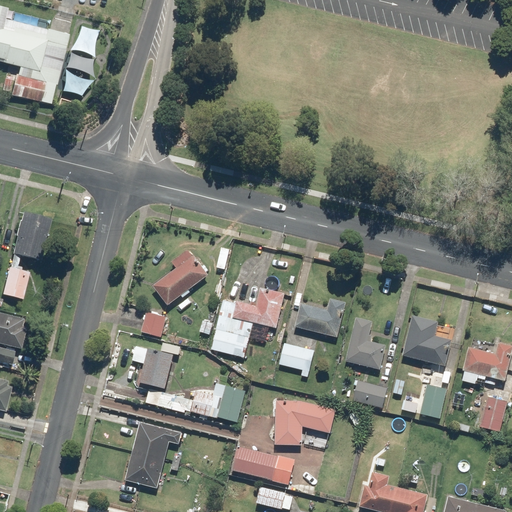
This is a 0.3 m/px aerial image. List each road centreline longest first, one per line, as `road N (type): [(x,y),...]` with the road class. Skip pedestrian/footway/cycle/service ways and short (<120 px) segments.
road 1 (residential): [(511,269),(124,175)]
road 2 (tertiary): [(40,511),(124,175)]
road 3 (residential): [(124,175),(0,144)]
